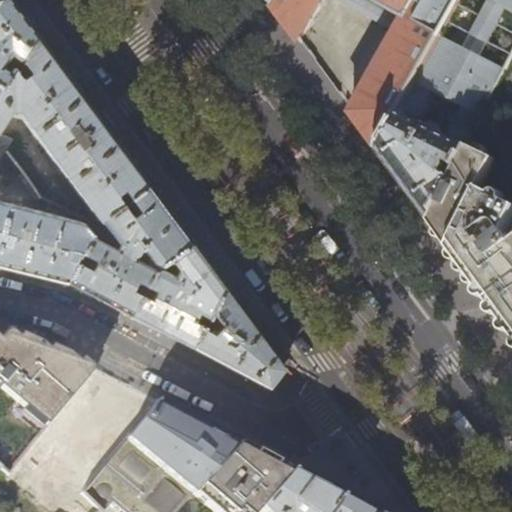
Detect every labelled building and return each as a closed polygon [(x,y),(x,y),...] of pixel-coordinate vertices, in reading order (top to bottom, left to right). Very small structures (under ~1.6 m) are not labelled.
[(0,0),(0,80),(32,32),(16,10),(8,0),(0,0)] [(276,0),(273,5),(300,41),(322,0),(349,0),(401,30),(352,113),(379,149),(462,0),(276,0)] [(467,146),(511,58),(511,7),(496,0),(462,0),(379,149),(403,182),(432,221),(467,146)] [(0,120),(8,109),(15,109),(97,219),(145,184),(81,99),(32,32),(0,80),(0,120)] [(10,140),(0,135),(0,263),(64,280),(88,234),(90,231),(80,221),(0,201),(0,156),(5,149),(4,148),(10,140)] [(4,148),(5,149),(13,161),(21,156),(10,140),(4,148)] [(467,146),(432,221),(440,233),(451,248),(482,188),(496,160),(467,146)] [(20,187),(29,199),(37,194),(28,182),(20,187)] [(150,260),(145,264),(152,268),(155,265),(164,258),(187,241),(145,184),(97,219),(116,241),(112,248),(130,256),(131,255),(135,254),(138,252),(140,250),(142,248),(150,260)] [(511,238),(507,232),(511,222),(511,203),(482,188),(451,248),(491,304),(496,311),(502,319),(511,332),(511,238)] [(130,256),(112,248),(88,234),(64,280),(71,283),(128,314),(152,268),(145,264),(130,256)] [(203,262),(187,241),(164,258),(169,264),(172,263),(180,273),(176,276),(155,265),(152,268),(128,314),(153,327),(188,345),(199,326),(203,319),(221,286),(203,262)] [(253,330),(221,286),(203,319),(207,321),(211,314),(217,323),(212,327),(209,327),(206,330),(199,326),(188,345),(264,386),(281,367),(253,330)] [(0,468),(6,474),(92,371),(85,366),(79,361),(76,364),(72,360),(66,356),(63,359),(49,348),(45,352),(41,348),(36,344),(33,349),(19,338),(16,342),(6,333),(0,340),(0,468)] [(192,419),(158,402),(82,493),(93,504),(100,510),(102,511),(110,503),(121,511),(177,511),(192,496),(239,444),(213,431),(192,419)] [(239,444),(192,496),(211,511),(256,511),(291,472),(285,469),(264,458),(239,444)] [(327,511),(340,497),(312,483),(291,472),(256,511),(327,511)] [(367,511),(340,497),(327,511),(367,511)]
